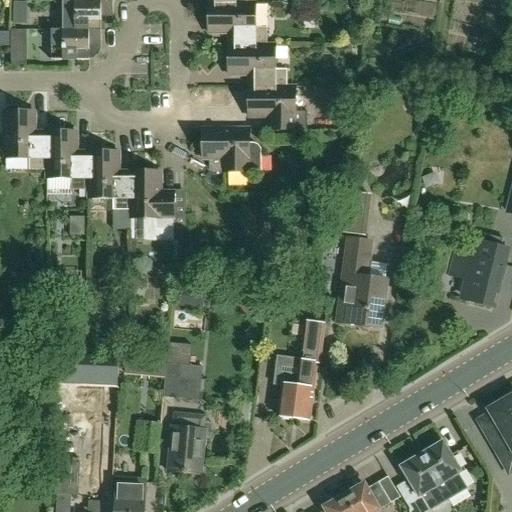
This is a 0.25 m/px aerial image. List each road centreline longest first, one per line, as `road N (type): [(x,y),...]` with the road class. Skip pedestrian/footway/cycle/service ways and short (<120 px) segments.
road 1 (primary): [(253,511),(511,351)]
road 2 (residential): [(103,83),(104,124),(182,122),(180,24),(161,0)]
